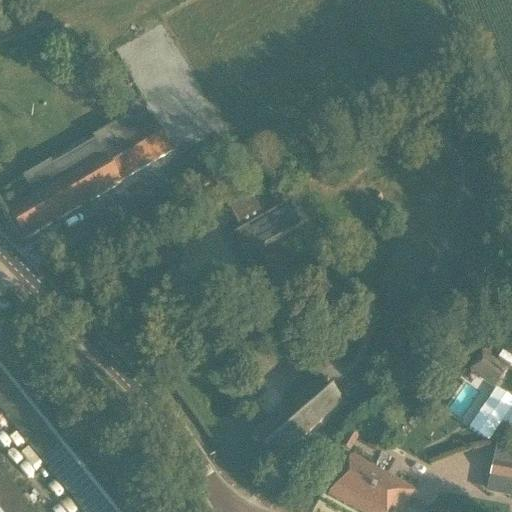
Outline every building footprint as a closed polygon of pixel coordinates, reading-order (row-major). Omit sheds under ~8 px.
[(79,67),(74,81),(90,86),(94,72),(79,67)] [(52,168),(50,165),(25,179),(35,197),(6,214),(23,242),(120,184),(119,183),(171,153),(152,120),(101,150),(96,142),(91,144),(52,168)] [(459,126),(442,120),(432,150),(450,155),(459,126)] [(231,145),(199,163),(211,185),(243,166),(231,145)] [(235,237),(254,271),(245,276),(257,297),(268,291),(266,288),(274,284),(275,286),(285,281),(274,260),(265,265),(256,249),(287,231),(277,213),(288,207),(287,205),(262,219),(256,208),(235,220),(241,231),(231,236),(233,238),(235,237)] [(3,328),(0,330),(0,333),(2,336),(0,337),(0,409),(82,511),(143,511),(11,347),(16,343),(3,328)] [(468,369),(473,373),(477,368),(499,384),(509,370),(481,350),(468,369)] [(341,405),(319,380),(253,437),(275,462),(341,405)] [(348,433),(339,448),(349,454),(358,439),(348,433)] [(355,449),(350,458),(327,497),(354,511),(388,511),(389,511),(390,511),(402,511),(413,492),(353,460),(358,451),(355,449)] [(511,467),(492,464),(488,482),(511,486),(511,467)] [(0,511),(31,511),(0,473),(0,511)]
